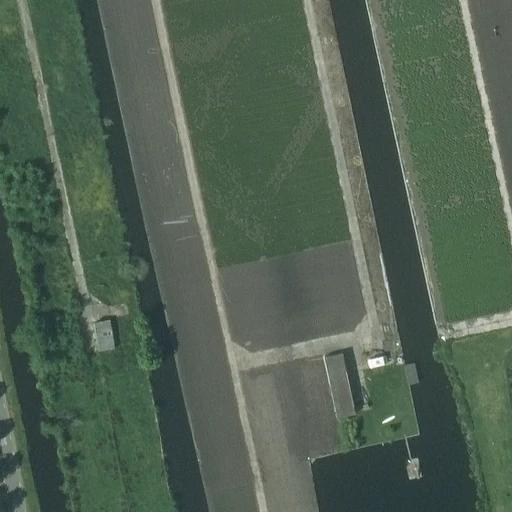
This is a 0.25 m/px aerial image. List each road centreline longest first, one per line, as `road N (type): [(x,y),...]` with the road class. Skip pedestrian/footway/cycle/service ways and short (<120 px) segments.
road 1 (track): [(265,511),(167,0)]
road 2 (track): [(86,313),(20,0)]
